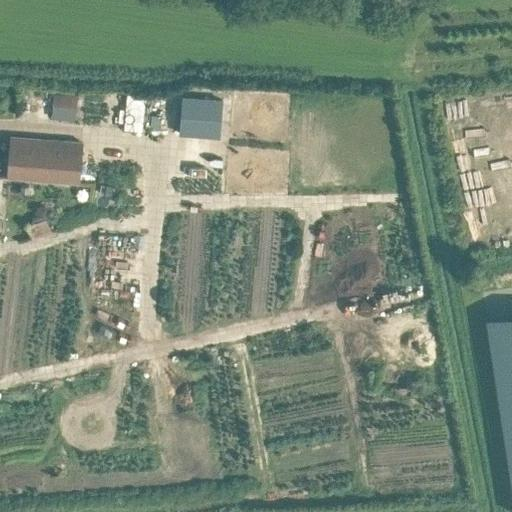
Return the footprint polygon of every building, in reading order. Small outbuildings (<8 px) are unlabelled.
[(53,91),(51,117),(75,119),(77,92),(53,91)] [(126,91),(125,127),(148,128),(149,92),(126,91)] [(181,94),(178,133),(219,136),(222,97),(181,94)] [(8,176),(28,177),(78,181),(81,142),(12,136),(8,176)] [(511,317),(486,322),(511,484),(511,317)]
